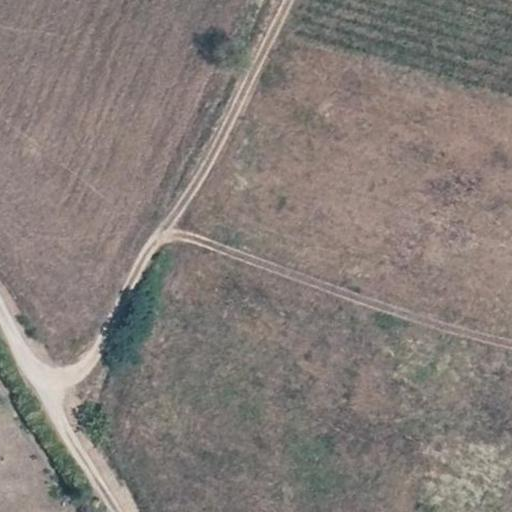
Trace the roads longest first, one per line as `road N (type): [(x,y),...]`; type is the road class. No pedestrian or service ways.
road 1 (track): [(42,385),(74,376),(116,322),(219,147),(287,0)]
road 2 (track): [(113,511),(0,305)]
